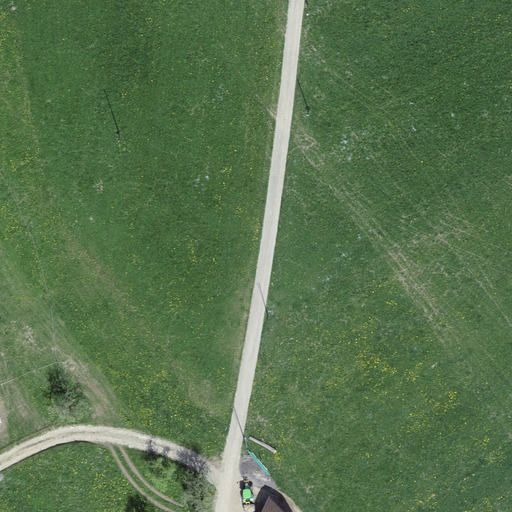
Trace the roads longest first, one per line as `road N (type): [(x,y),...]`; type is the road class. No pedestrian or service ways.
road 1 (unclassified): [(294,0),(269,238),(222,511)]
road 2 (track): [(228,476),(180,452),(100,433),(62,435),(0,463)]
